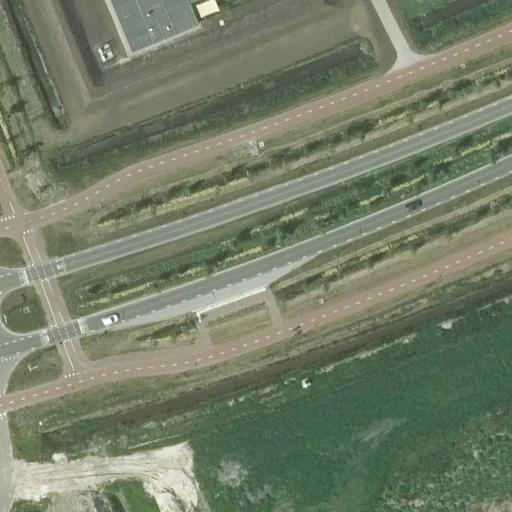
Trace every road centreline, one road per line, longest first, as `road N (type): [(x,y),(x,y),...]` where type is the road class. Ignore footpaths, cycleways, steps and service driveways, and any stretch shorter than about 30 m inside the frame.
road 1 (secondary): [(0,349),(261,267),(511,161)]
road 2 (secondary): [(511,106),(370,164),(0,286)]
